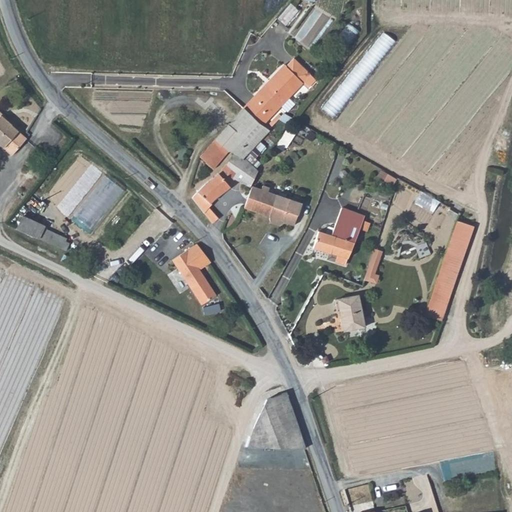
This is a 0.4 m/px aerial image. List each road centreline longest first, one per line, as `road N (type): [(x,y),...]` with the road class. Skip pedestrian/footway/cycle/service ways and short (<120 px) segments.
road 1 (unclassified): [(339,511),(292,384),(222,258),(50,91),(23,56),(4,0)]
road 2 (track): [(0,242),(287,374)]
road 3 (track): [(511,311),(507,332),(462,350),(292,384)]
road 4 (track): [(218,511),(264,385),(287,374)]
